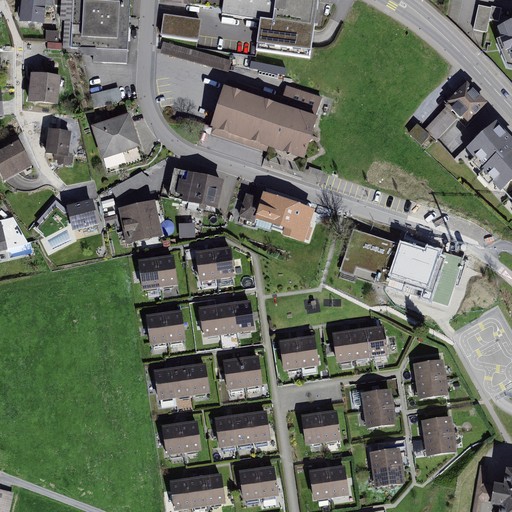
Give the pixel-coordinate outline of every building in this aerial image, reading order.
[(129,54),(132,0),(66,0),(64,51),(129,54)] [(272,26),(275,0),(160,0),(159,9),(272,26)] [(314,16),(316,0),(311,0),(286,0),(285,13),(314,16)] [(42,30),(44,6),(20,4),(18,28),(42,30)] [(164,38),(160,55),(230,73),(233,60),(196,50),(203,24),(166,14),(159,37),(164,38)] [(511,24),(493,32),(507,66),(511,67),(511,24)] [(53,111),(55,84),(28,81),(26,108),(53,111)] [(286,154),(304,159),(317,118),(316,118),(322,98),(287,87),(283,99),(227,81),(225,89),(224,88),(211,129),(213,130),(211,136),(267,154),(269,148),(286,154)] [(462,127),(483,108),(465,87),(443,107),(462,127)] [(119,88),(92,95),(94,107),(122,100),(119,88)] [(511,189),(511,138),(494,118),(457,152),(501,200),(511,189)] [(137,150),(126,120),(91,132),(102,163),(137,150)] [(408,135),(422,146),(431,136),(417,125),(408,135)] [(68,167),(72,138),(50,135),(46,164),(68,167)] [(0,183),(30,169),(20,147),(0,155),(0,183)] [(116,199),(151,186),(146,174),(111,187),(116,199)] [(214,215),(221,185),(181,175),(174,205),(214,215)] [(286,234),(295,208),(265,198),(256,224),(286,234)] [(98,229),(93,204),(65,211),(70,235),(98,229)] [(153,205),(115,214),(124,248),(162,239),(153,205)] [(194,224),(179,225),(180,239),(195,238),(194,224)] [(390,278),(400,246),(352,231),(352,234),(339,272),(387,287),(390,278)] [(199,284),(234,280),(231,252),(223,253),(209,255),(195,257),(199,284)] [(143,293),(178,289),(175,262),(166,263),(149,265),(139,266),(143,293)] [(203,339),(254,333),(251,306),(241,307),(227,308),(212,310),(200,312),(203,339)] [(149,347),(184,343),(181,316),(172,317),(159,318),(146,320),(149,347)] [(337,365),(388,359),(384,332),(373,333),(357,335),(342,337),(333,338),(337,365)] [(281,372),(316,368),(313,341),(304,342),(287,344),(278,345),(281,372)] [(227,393),(262,388),(259,361),(251,362),(237,364),(224,365),(227,393)] [(443,374),(441,365),(414,368),(419,403),(446,400),(445,392),(443,374)] [(158,402),(209,396),(206,369),(196,370),(181,372),(167,373),(154,375),(158,402)] [(232,400),(244,397),(243,391),(231,393),(232,400)] [(391,403),(390,394),(363,397),(367,432),(395,429),(393,419),(391,403)] [(219,449),(270,443),(266,415),(258,416),(245,418),(231,420),(215,421),(219,449)] [(305,447),(340,443),(337,416),(325,417),(311,419),(302,420),(305,447)] [(452,433),(450,421),(423,424),(427,459),(454,456),(453,448),(452,433)] [(165,457),(200,452),(197,425),(187,426),(174,428),(162,429),(165,457)] [(399,463),(398,452),(370,456),(375,491),(402,487),(401,479),(399,463)] [(314,502),(349,498),(346,471),(335,472),(320,474),(310,475),(314,502)] [(242,503),(277,499),(274,472),(265,473),(251,474),(239,476),(242,503)] [(474,475),(467,511),(476,511),(477,506),(486,508),(489,487),(480,486),(482,476),(474,475)] [(511,511),(511,477),(505,476),(503,489),(489,487),(486,508),(500,510),(499,511),(511,511)] [(174,511),(225,506),(222,479),(211,480),(198,482),(185,483),(171,485),(174,511)] [(0,511),(8,511),(12,496),(0,493),(0,511)]
